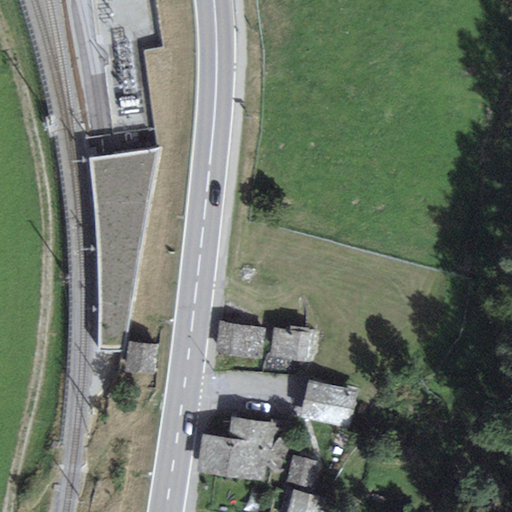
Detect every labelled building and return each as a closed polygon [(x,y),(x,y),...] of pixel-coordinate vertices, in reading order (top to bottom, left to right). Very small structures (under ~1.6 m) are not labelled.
[(322,290),(271,291),(271,331),(323,330),(322,290)] [(223,319),(218,349),(263,352),(266,326),(223,319)] [(155,372),(159,340),(129,337),(126,369),(155,372)] [(367,352),(316,351),(315,392),(366,392),(367,352)] [(238,435),(208,433),(206,474),(275,477),(279,410),(239,408),(238,435)] [(283,454),(279,506),(319,509),(324,457),(283,454)]
